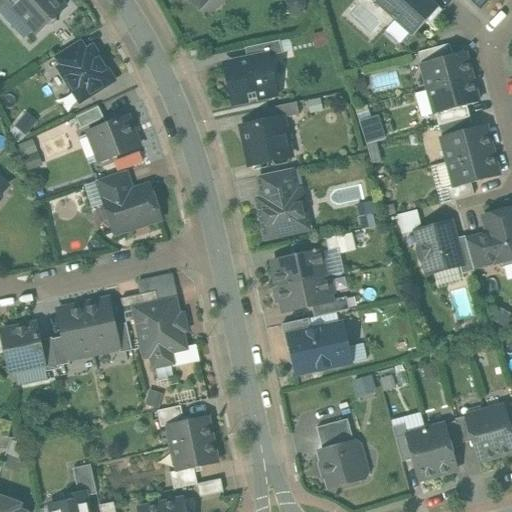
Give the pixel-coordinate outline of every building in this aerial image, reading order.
[(7,0),(7,1),(8,2),(37,34),(46,26),(51,26),(57,21),(57,16),(66,8),(59,0),(7,0)] [(438,7),(430,0),(378,0),(376,3),(413,36),(438,7)] [(80,41),(56,56),(62,66),(86,51),(80,41)] [(280,41),(245,48),(248,60),(268,56),(283,53),(280,41)] [(450,44),(419,52),(422,64),(453,55),(450,44)] [(62,66),(59,68),(72,88),(71,92),(75,93),(80,102),(114,81),(93,47),(86,51),(62,66)] [(453,55),(422,64),(429,89),(471,77),(465,52),(453,55)] [(248,60),(229,64),(232,78),(226,79),(229,90),(231,90),(234,104),(273,95),(270,81),(275,80),(273,69),(271,70),(268,56),(248,60)] [(471,77),(429,89),(435,114),(467,106),(478,103),(471,77)] [(297,102),(262,110),(264,122),(282,118),(282,119),(299,115),(297,102)] [(467,106),(435,114),(439,126),(469,117),(470,117),(467,106)] [(99,107),(76,117),(82,129),(104,118),(99,107)] [(367,143),(387,137),(380,113),(360,119),(367,143)] [(127,117),(90,132),(101,162),(139,147),(127,117)] [(469,117),(439,126),(442,137),(473,129),(469,117)] [(264,122),(243,126),(251,166),(290,157),(282,119),(282,118),(264,122)] [(473,129),(442,137),(449,163),(492,151),(485,126),(473,129)] [(492,151),(449,163),(455,187),(455,188),(471,183),(498,176),(492,151)] [(291,169),(260,176),(265,199),(296,193),(291,169)] [(126,171),(97,180),(102,193),(105,193),(128,185),(130,184),(126,171)] [(471,183),(455,188),(455,187),(447,189),(451,201),(474,195),(471,183)] [(130,193),(128,185),(105,193),(107,201),(104,202),(105,204),(103,210),(106,218),(111,221),(115,233),(160,218),(150,187),(130,193)] [(296,193),(265,199),(260,206),(266,232),(273,237),(308,229),(300,192),(296,193)] [(511,209),(483,217),(488,234),(479,236),(487,265),(496,263),(499,263),(504,265),(511,263),(511,209)] [(400,213),(402,231),(422,228),(420,210),(400,213)] [(449,222),(418,231),(421,246),(419,250),(421,257),(425,260),(429,274),(460,266),(461,266),(454,239),(449,222)] [(465,236),(454,239),(461,266),(460,266),(462,274),(475,271),(466,240),(465,236)] [(479,236),(466,240),(474,269),(487,265),(479,236)] [(327,238),(292,246),(294,257),(321,252),(330,251),(327,238)] [(294,257),(272,262),(278,287),(326,277),(321,252),(294,257)] [(278,287),(275,288),(278,303),(281,303),(283,312),(312,306),(332,301),(332,300),(330,294),(333,293),(329,276),(326,277),(278,287)] [(156,291),(121,299),(126,322),(138,320),(135,310),(159,304),(156,291)] [(332,301),(312,306),(314,318),(350,310),(347,297),(332,300),(332,301)] [(114,326),(109,299),(97,301),(94,306),(84,308),(94,354),(103,353),(105,348),(118,346),(119,345),(114,326)] [(159,304),(135,310),(138,320),(146,356),(152,355),(154,367),(172,363),(170,351),(185,348),(175,301),(159,304)] [(84,308),(73,310),(69,307),(58,310),(64,337),(68,356),(81,353),(85,356),(94,354),(84,308)] [(309,319),(282,325),(287,348),(291,348),(288,336),(312,331),(309,319)] [(126,323),(114,326),(119,345),(118,346),(120,353),(132,351),(126,323)] [(312,331),(288,336),(291,348),(297,374),(336,366),(333,352),(348,349),(343,324),(312,331)] [(36,325),(1,332),(10,372),(45,364),(40,340),(36,325)] [(64,337),(52,339),(58,366),(70,364),(68,356),(64,337)] [(51,338),(40,340),(45,364),(46,372),(58,369),(58,366),(52,339),(51,338)] [(511,403),(503,406),(510,430),(511,429),(511,403)] [(181,406),(157,411),(161,428),(169,426),(169,425),(184,422),(181,406)] [(503,406),(485,411),(497,457),(511,452),(511,438),(510,430),(503,406)] [(485,411),(466,416),(473,440),(479,462),(497,457),(485,411)] [(466,416),(455,419),(455,422),(461,443),(473,440),(466,416)] [(184,422),(169,425),(169,426),(174,448),(212,440),(207,417),(184,422)] [(348,419),(317,428),(323,451),(354,443),(348,419)] [(455,422),(444,425),(451,449),(462,446),(461,443),(455,422)] [(408,435),(405,423),(393,427),(402,462),(414,459),(407,435),(408,435)] [(444,425),(426,430),(438,476),(456,470),(451,449),(444,425)] [(408,435),(407,435),(414,459),(420,481),(438,476),(426,430),(408,435)] [(212,440),(174,448),(179,471),(179,472),(194,469),(217,464),(212,440)] [(323,451),(319,452),(329,488),(364,478),(354,443),(323,451)] [(97,494),(91,465),(73,469),(79,495),(85,494),(86,497),(97,494)] [(194,469),(179,472),(179,471),(171,473),(174,489),(197,484),(194,469)] [(221,479),(197,484),(200,497),(224,492),(221,479)] [(72,502),(51,506),(52,511),(89,511),(86,497),(85,494),(79,495),(71,497),(72,502)] [(4,500),(0,498),(0,511),(19,511),(7,507),(4,500)] [(187,511),(185,500),(161,505),(162,511),(187,511)] [(115,511),(114,503),(100,506),(101,511),(115,511)]
